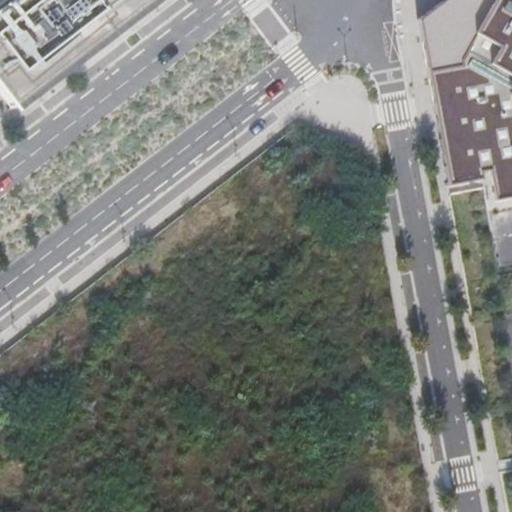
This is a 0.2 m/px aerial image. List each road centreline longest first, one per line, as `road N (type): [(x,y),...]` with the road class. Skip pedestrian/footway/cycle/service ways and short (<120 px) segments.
road 1 (residential): [(374,0),(471,511)]
road 2 (tertiary): [(0,298),(301,65),(327,0)]
road 3 (tertiary): [(228,0),(0,173)]
